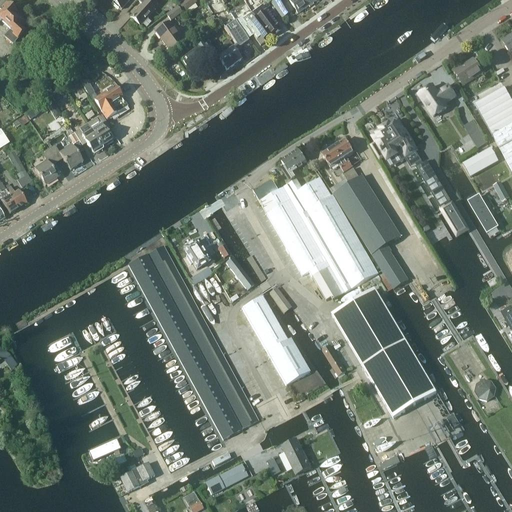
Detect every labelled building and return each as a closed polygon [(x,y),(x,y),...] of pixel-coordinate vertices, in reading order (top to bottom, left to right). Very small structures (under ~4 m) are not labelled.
[(129,0),(135,0),(137,1),(137,0),(111,0),(111,1),(120,10),(129,0)] [(137,0),(137,1),(141,5),(130,18),(139,27),(154,11),(147,5),(151,0),(137,0)] [(170,21),(181,14),(198,2),(196,0),(187,0),(177,8),(166,15),(170,21)] [(242,0),(246,5),(269,37),(272,34),(274,36),(280,32),(271,19),(276,16),(264,0),(242,0)] [(278,0),(271,0),(282,18),(288,15),(278,0)] [(291,0),(289,2),(298,14),(317,0),(291,0)] [(11,29),(9,31),(4,37),(12,44),(24,31),(19,27),(23,23),(15,15),(17,14),(6,4),(0,11),(0,22),(1,21),(11,29)] [(246,5),(231,16),(245,35),(250,31),(261,46),(267,41),(266,39),(269,37),(246,5)] [(2,22),(0,23),(0,30),(4,35),(10,29),(2,22)] [(169,52),(182,42),(169,23),(156,33),(169,52)] [(240,61),(236,55),(241,51),(239,48),(247,43),(236,26),(227,32),(238,47),(233,51),(218,61),(226,71),(240,61)] [(511,34),(502,42),(509,53),(511,56),(511,34)] [(189,67),(202,58),(204,61),(211,56),(203,45),(181,61),(185,67),(188,65),(189,67)] [(424,53),(417,58),(420,62),(427,57),(424,53)] [(16,59),(12,55),(5,63),(9,66),(16,59)] [(463,88),(483,74),(473,60),(454,73),(463,88)] [(92,89),(93,90),(88,93),(89,93),(86,95),(88,99),(95,94),(104,88),(101,83),(92,89)] [(432,87),(418,96),(433,118),(446,109),(444,105),(455,98),(448,87),(440,92),(441,93),(437,95),(432,87)] [(115,88),(107,93),(95,101),(101,112),(106,120),(127,107),(115,88)] [(511,102),(504,89),(475,106),(494,141),(499,149),(511,142),(511,102)] [(88,125),(91,131),(102,148),(112,142),(106,132),(110,129),(102,116),(88,125)] [(376,144),(372,147),(380,160),(384,157),(387,162),(393,172),(419,157),(416,151),(405,133),(404,133),(398,123),(389,128),(388,126),(386,127),(385,127),(386,127),(382,129),(382,130),(380,131),(381,133),(373,138),(376,144)] [(74,134),(76,138),(82,147),(87,144),(93,154),(102,148),(91,131),(83,136),(80,130),(74,134)] [(11,149),(9,144),(3,134),(0,136),(0,149),(5,147),(7,151),(11,149)] [(82,163),(78,156),(83,152),(78,144),(72,148),(63,134),(45,146),(48,151),(55,162),(61,157),(70,171),(82,163)] [(487,144),(481,134),(473,139),(479,149),(487,144)] [(74,146),(78,143),(73,135),(69,138),(74,146)] [(345,140),(333,148),(348,171),(353,168),(348,161),(345,162),(344,161),(354,155),(345,140)] [(463,144),(458,148),(462,155),(467,151),(463,144)] [(333,148),(321,155),(331,169),(337,165),(344,174),(348,171),(333,148)] [(40,151),(43,154),(42,155),(46,163),(34,170),(45,187),(58,179),(49,166),(55,162),(48,151),(47,152),(46,151),(45,151),(44,149),(40,151)] [(491,149),(462,165),(470,178),(498,162),(491,149)] [(289,157),(299,170),(302,168),(305,172),(313,166),(305,155),(302,157),(297,151),(289,157)] [(10,155),(18,173),(25,170),(16,152),(10,155)] [(299,170),(289,157),(281,162),(285,169),(282,171),(290,183),(298,177),(295,173),(299,170)] [(333,195),(359,179),(353,169),(343,176),(344,179),(329,189),(333,195)] [(32,183),(27,176),(17,183),(22,190),(32,183)] [(362,177),(359,179),(333,195),(371,256),(393,291),(408,281),(390,253),(392,252),(387,246),(401,238),(362,177)] [(296,180),(278,192),(273,183),(254,194),(302,278),(309,273),(326,303),(330,300),(332,302),(378,276),(332,197),(331,197),(319,179),(302,190),(296,180)] [(18,210),(6,192),(1,184),(0,185),(0,184),(0,205),(2,204),(9,215),(18,210)] [(15,195),(11,189),(6,192),(18,210),(27,205),(19,192),(15,195)] [(494,238),(478,211),(472,215),(488,241),(494,238)] [(228,250),(234,246),(214,214),(207,219),(228,250)] [(186,248),(183,250),(187,256),(186,257),(191,265),(192,264),(196,271),(209,263),(204,255),(205,255),(201,249),(200,250),(196,242),(193,244),(192,242),(185,246),(186,248)] [(127,267),(220,438),(222,442),(258,423),(163,248),(147,256),(127,267)] [(226,264),(247,292),(254,286),(233,259),(226,264)] [(208,269),(190,280),(193,286),(212,275),(208,269)] [(393,420),(436,394),(375,290),(331,316),(393,420)] [(286,387),(310,373),(291,340),(287,341),(262,297),(241,310),(286,387)] [(7,339),(18,368),(29,365),(18,335),(7,339)] [(329,348),(322,353),(337,379),(345,374),(329,348)] [(16,367),(10,359),(8,356),(0,350),(0,363),(3,361),(11,373),(16,367)] [(494,398),(496,390),(491,383),(483,381),(476,385),(474,393),(479,401),(487,402),(494,398)] [(453,415),(453,416),(446,419),(452,430),(459,426),(453,415)] [(281,448),(284,454),(294,476),(310,469),(296,440),(281,448)] [(126,454),(121,443),(92,455),(97,467),(126,454)] [(274,459),(266,462),(270,470),(278,466),(274,459)] [(399,468),(397,462),(384,468),(386,474),(399,468)] [(127,468),(130,473),(118,479),(126,494),(144,486),(142,483),(154,478),(147,464),(135,470),(133,465),(127,468)] [(211,496),(247,477),(241,466),(205,484),(211,496)] [(116,473),(110,476),(113,481),(119,478),(116,473)] [(190,511),(199,511),(210,507),(204,495),(186,505),(190,511)]
